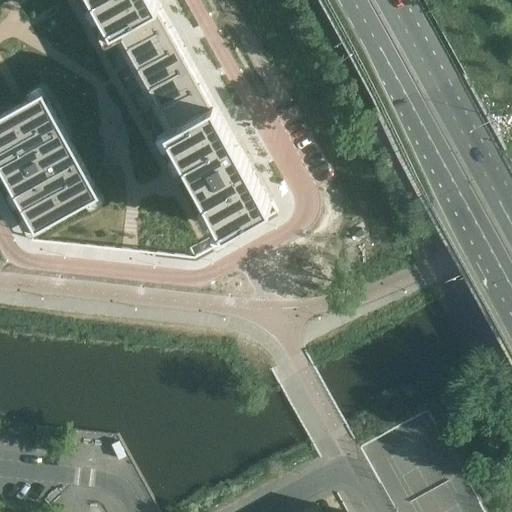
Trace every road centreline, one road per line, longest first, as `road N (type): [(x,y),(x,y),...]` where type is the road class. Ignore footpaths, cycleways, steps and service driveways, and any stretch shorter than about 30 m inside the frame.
road 1 (residential): [(0,233),(7,247),(203,269),(299,216),(180,0)]
road 2 (trunk): [(352,0),(511,286)]
road 3 (trunk): [(511,223),(387,0)]
road 4 (residential): [(129,511),(107,476),(0,466)]
road 5 (residential): [(376,511),(352,470),(275,511)]
